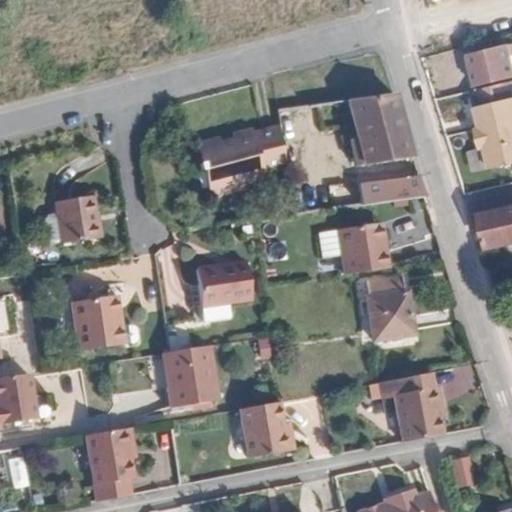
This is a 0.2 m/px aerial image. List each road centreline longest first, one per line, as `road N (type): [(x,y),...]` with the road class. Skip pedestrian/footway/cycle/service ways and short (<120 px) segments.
road 1 (residential): [(394,27),(511,402)]
road 2 (residential): [(394,27),(123,100)]
road 3 (residential): [(123,100),(148,234)]
road 4 (residential): [(123,100),(0,130)]
